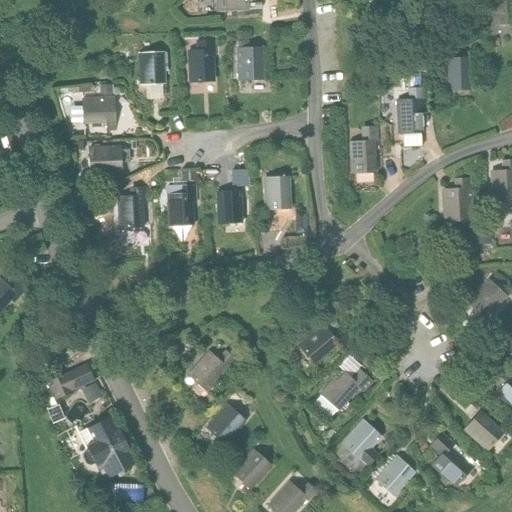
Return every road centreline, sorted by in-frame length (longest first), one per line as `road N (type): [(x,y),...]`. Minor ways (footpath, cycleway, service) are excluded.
road 1 (residential): [(84,310),(332,250)]
road 2 (residential): [(186,511),(84,310)]
road 3 (residential): [(350,239),(447,161),(511,138)]
road 4 (residential): [(45,210),(0,71)]
road 5 (residential): [(350,239),(430,357)]
road 6 (residential): [(332,250),(313,125)]
road 7 (residential): [(313,125),(307,0)]
road 8 (residential): [(313,125),(194,148)]
